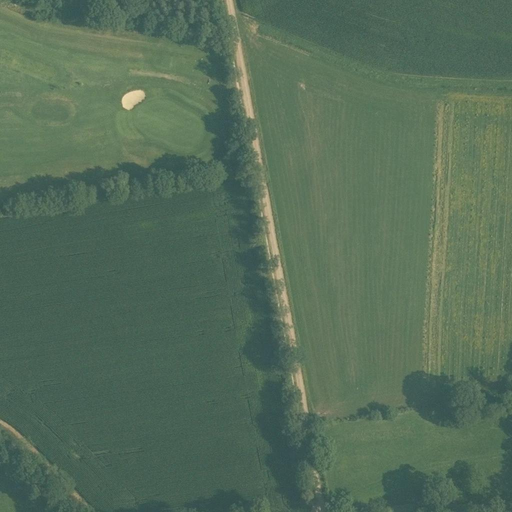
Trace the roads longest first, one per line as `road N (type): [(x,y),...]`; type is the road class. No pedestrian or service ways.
road 1 (track): [(224,0),(319,511)]
road 2 (tertiary): [(391,511),(511,511)]
